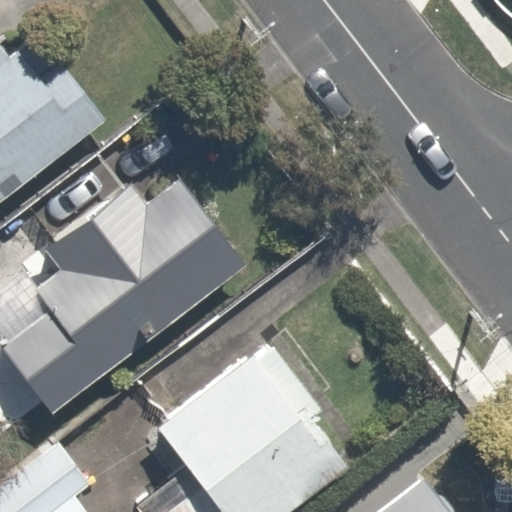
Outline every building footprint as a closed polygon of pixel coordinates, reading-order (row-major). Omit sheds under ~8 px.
[(0,169),(91,104),(49,45),(24,63),(3,33),(0,35),(0,169)] [(0,344),(41,398),(232,253),(165,164),(132,189),(122,175),(43,234),(56,252),(23,277),(38,298),(0,327),(0,344)] [(258,511),(358,435),(267,321),(147,415),(180,458),(125,500),(134,511),(258,511)] [(83,476),(44,423),(0,454),(0,511),(92,511),(72,484),(83,476)] [(455,511),(417,464),(358,511),(455,511)]
